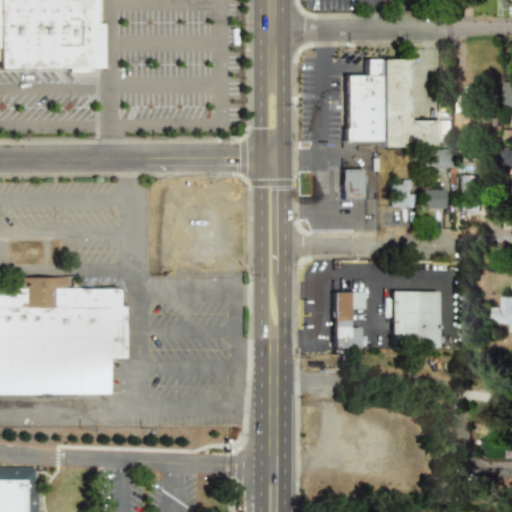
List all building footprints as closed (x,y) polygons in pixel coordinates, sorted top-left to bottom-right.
[(0,0),(0,67),(97,67),(97,22),(92,22),(92,0),(0,0)] [(342,74),(341,141),(375,141),(377,59),(363,59),(363,75),(342,74)] [(405,120),(405,59),(379,59),(378,145),(435,145),(435,120),(405,120)] [(511,81),(502,81),(502,109),(511,109),(511,81)] [(496,112),(454,112),(454,133),(496,133),(496,112)] [(440,147),(450,147),(450,121),(440,121),(440,147)] [(511,141),(511,130),(501,130),(501,141),(511,141)] [(450,148),(418,148),(418,168),(450,168),(450,148)] [(500,166),(511,166),(511,149),(500,149),(500,166)] [(338,196),(359,196),(359,169),(338,169),(338,196)] [(477,175),(456,175),(456,211),(477,211),(477,175)] [(387,207),(406,208),(406,180),(387,180),(387,207)] [(442,189),(420,189),(420,208),(442,208),(442,189)] [(0,393),(105,394),(105,358),(121,358),(121,306),(118,306),(118,289),(67,288),(68,278),(14,277),(14,288),(0,287),(0,393)] [(387,290),(387,347),(434,347),(434,290),(387,290)] [(329,348),(356,348),(356,327),(348,327),(348,309),(361,309),(361,291),(329,291),(329,348)] [(511,298),(500,298),(500,308),(490,308),(490,324),(511,324),(511,298)] [(0,467),(0,511),(31,511),(31,467),(0,467)]
